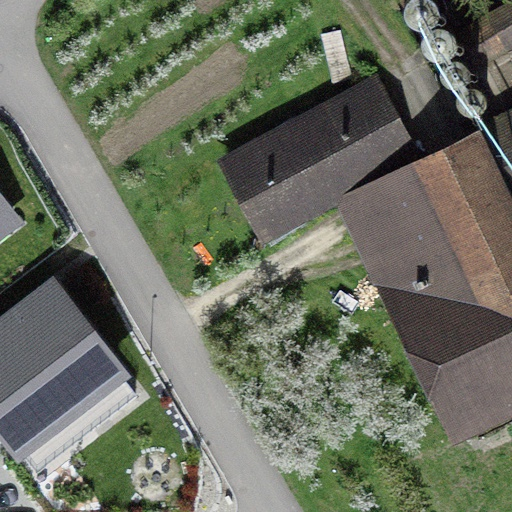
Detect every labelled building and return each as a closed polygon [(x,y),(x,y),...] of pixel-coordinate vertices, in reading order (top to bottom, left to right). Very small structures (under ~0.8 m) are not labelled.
[(511,0),(501,0),(459,23),(480,61),(511,43),(511,0)] [(260,239),(336,201),(331,193),(418,150),(380,72),(217,153),(260,239)] [(511,103),(418,150),(331,193),(336,201),(454,439),(511,410),(511,103)] [(0,235),(23,218),(0,187),(0,235)] [(0,310),(0,437),(2,436),(16,455),(28,447),(42,465),(139,390),(126,374),(131,369),(54,269),(0,310)]
